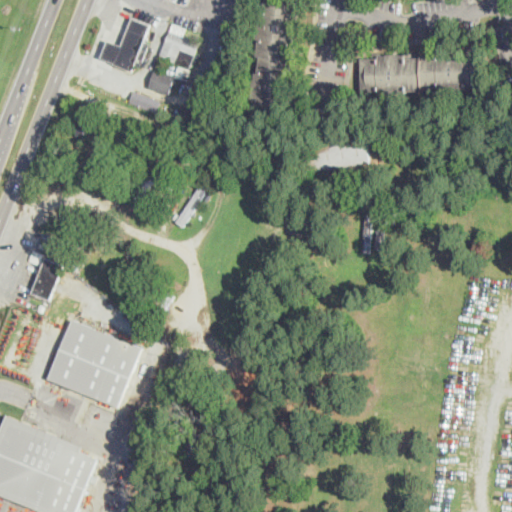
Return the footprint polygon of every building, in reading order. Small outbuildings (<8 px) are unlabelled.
[(288,111),(300,0),(263,0),(251,107),(288,111)] [(151,24),(134,17),(123,44),(110,39),(103,58),(133,70),(151,24)] [(160,56),(191,67),(200,40),(190,36),(192,30),(172,23),(160,56)] [(486,90),(486,51),(361,53),(362,91),(486,90)] [(150,86),(170,92),(176,75),(156,67),(150,86)] [(162,101),(135,89),(130,101),(156,112),(162,101)] [(368,132),(313,138),(317,169),(372,163),(368,132)] [(162,173),(155,167),(137,187),(144,193),(162,173)] [(175,220),(184,226),(209,190),(200,184),(175,220)] [(90,233),(90,253),(105,253),(105,233),(90,233)] [(65,263),(47,256),(34,292),(51,299),(65,263)] [(171,297),(157,290),(149,306),(163,312),(171,297)] [(124,405),(147,346),(77,318),(53,377),(124,405)] [(60,511),(79,511),(101,450),(5,416),(0,430),(0,494),(51,511),(57,511),(58,511),(60,511)]
